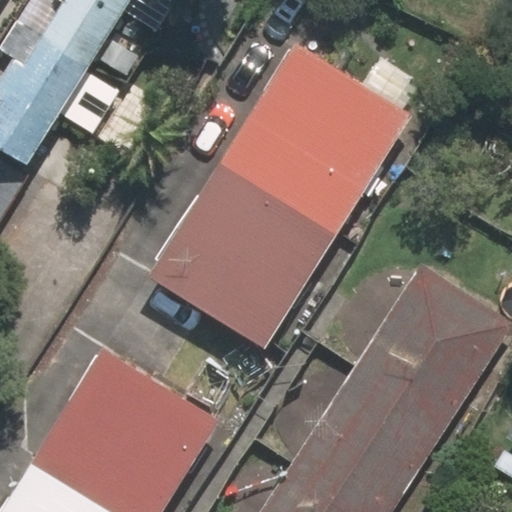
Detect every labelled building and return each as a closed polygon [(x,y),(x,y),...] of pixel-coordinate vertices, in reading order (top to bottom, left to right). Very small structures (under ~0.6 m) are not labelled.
[(118,86),(88,68),(128,0),(57,0),(62,3),(22,68),(2,56),(0,59),(0,215),(61,114),(90,132),(118,86)] [(415,114),(298,42),(154,278),(271,349),(415,114)] [(265,511),(393,511),(511,327),(511,319),(425,264),(265,511)] [(168,511),(226,419),(109,347),(6,511),(168,511)] [(511,435),(511,436),(511,435),(511,449),(500,468),(511,475),(511,435)]
